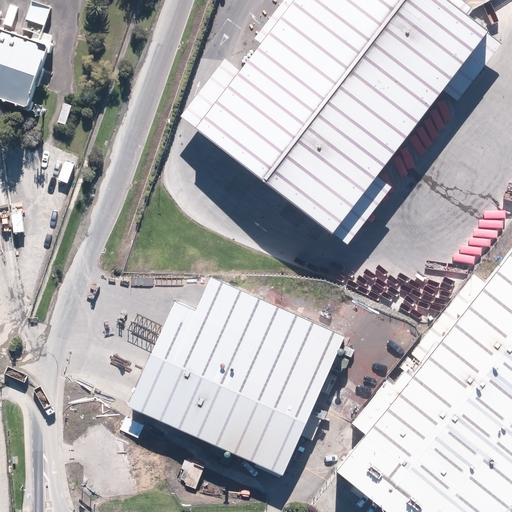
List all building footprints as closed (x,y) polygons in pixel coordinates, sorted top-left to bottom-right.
[(54,6),(37,0),(34,0),(28,18),(47,25),(54,6)] [(283,0),(266,23),(254,38),(262,43),(240,71),(225,59),(180,116),(332,234),(333,232),(348,243),(391,188),(376,176),(443,89),(458,101),(502,44),(488,32),(489,30),(467,13),(471,8),(460,0),(283,0)] [(0,32),(0,97),(29,107),(49,50),(0,32)] [(75,105),(66,102),(60,121),(68,124),(75,105)] [(511,511),(511,247),(485,281),(474,272),(354,423),(367,434),(338,471),(388,511),(511,511)] [(180,300),(135,403),(292,471),(353,332),(218,274),(202,309),(180,300)] [(158,426),(128,414),(117,433),(119,449),(128,448),(129,461),(134,461),(135,491),(168,489),(166,438),(152,437),(158,426)] [(10,511),(9,432),(0,431),(0,511),(10,511)] [(207,465),(186,458),(177,483),(198,491),(207,465)]
